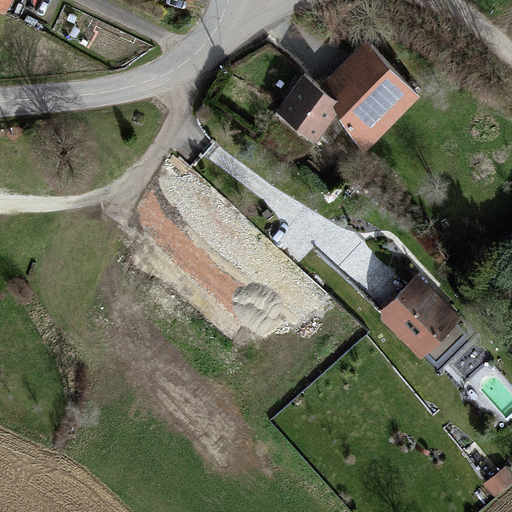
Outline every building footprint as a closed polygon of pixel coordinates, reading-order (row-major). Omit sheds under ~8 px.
[(0,0),(0,8),(8,13),(14,0),(0,0)] [(275,108),(314,137),(337,108),(364,147),(382,131),(377,124),(411,92),(368,42),(319,87),(302,77),(275,108)] [(377,124),(382,131),(417,98),(411,92),(377,124)] [(300,154),(314,137),(275,108),(262,123),(300,154)] [(413,275),(381,306),(381,316),(392,327),(396,323),(419,346),(433,331),(436,334),(452,318),(428,293),(430,291),(413,275)] [(509,477),(500,467),(485,480),(493,490),(509,477)]
